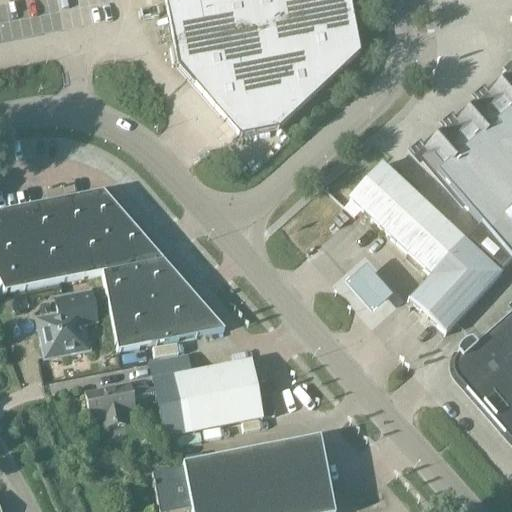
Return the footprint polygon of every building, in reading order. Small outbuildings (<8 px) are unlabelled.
[(360,57),(352,16),(348,0),(162,0),(173,51),(176,69),(237,140),(278,132),(360,57)] [(460,212),(464,209),(479,227),(510,263),(511,261),(511,11),(511,12),(511,18),(509,19),(511,31),(511,62),(501,72),(504,75),(485,91),(482,88),(469,99),(472,103),(454,119),(450,115),(437,126),(440,130),(421,146),(418,142),(405,153),(417,167),(420,165),(460,212)] [(444,336),(499,277),(510,263),(479,227),(463,243),(381,167),(375,174),(375,173),(370,179),(366,178),(358,187),(359,191),(353,196),(354,197),(348,203),(361,216),(362,220),(365,223),(369,223),(430,279),(408,303),(444,336)] [(0,291),(3,297),(101,278),(116,356),(223,335),(102,196),(0,216),(0,291)] [(391,304),(363,274),(343,290),(371,322),(391,304)] [(82,329),(96,326),(90,295),(53,302),(56,320),(36,323),(38,329),(44,363),(87,354),(82,329)] [(454,379),(456,382),(511,446),(511,315),(472,350),(469,346),(461,348),(456,356),(458,358),(455,361),(453,365),(452,370),(452,375),(454,379)] [(255,388),(250,364),(151,384),(162,443),(262,423),(262,422),(274,420),(267,386),(255,388)] [(126,381),(143,378),(141,368),(124,371),(126,381)] [(131,404),(147,401),(144,387),(128,390),(128,389),(84,398),(90,424),(104,421),(106,431),(124,427),(122,417),(134,415),(131,404)] [(331,511),(318,442),(180,469),(181,473),(150,479),(151,488),(150,488),(151,493),(152,492),(156,511),(331,511)]
